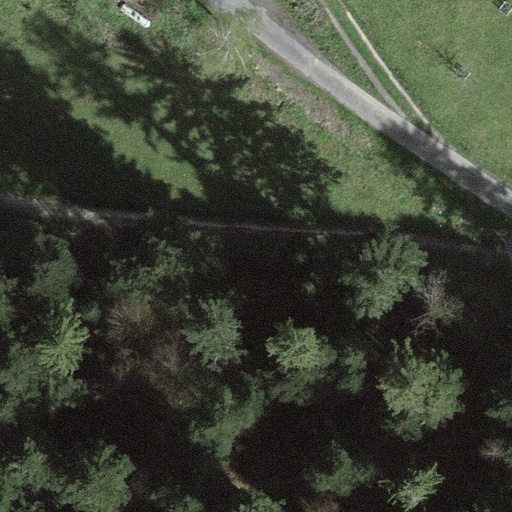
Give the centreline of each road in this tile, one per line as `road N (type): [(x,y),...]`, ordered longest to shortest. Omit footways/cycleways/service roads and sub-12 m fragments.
road 1 (track): [(227,0),(510,206)]
road 2 (track): [(323,0),(419,144)]
